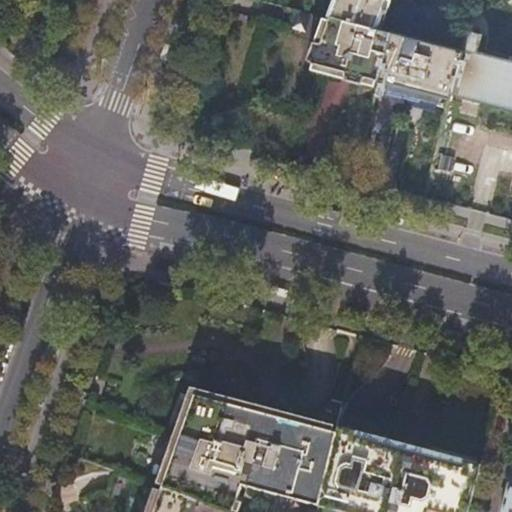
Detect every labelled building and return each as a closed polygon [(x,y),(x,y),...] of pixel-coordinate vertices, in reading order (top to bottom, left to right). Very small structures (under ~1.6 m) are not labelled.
[(337,0),(331,19),(382,32),(393,0),(337,0)] [(470,33),(473,22),(458,18),(450,50),(464,54),(470,33)] [(382,32),(331,19),(322,42),(322,44),(314,65),(349,74),(380,83),(393,35),(382,32)] [(483,38),(470,33),(464,54),(452,100),(479,108),(511,116),(511,64),(479,56),(483,38)] [(418,93),(452,101),(452,100),(464,54),(450,50),(393,35),(380,83),(418,93)] [(320,503),(338,432),(304,423),(226,403),(196,395),(178,444),(162,488),(232,511),(243,482),(320,503)] [(317,511),(430,511),(431,511),(434,511),(470,511),(482,471),(440,460),(420,454),(401,449),(367,440),(358,438),(352,436),(340,433),(338,432),(320,503),(317,511)] [(511,511),(511,483),(511,484),(503,511),(511,511)] [(232,511),(162,488),(153,511),(232,511)]
